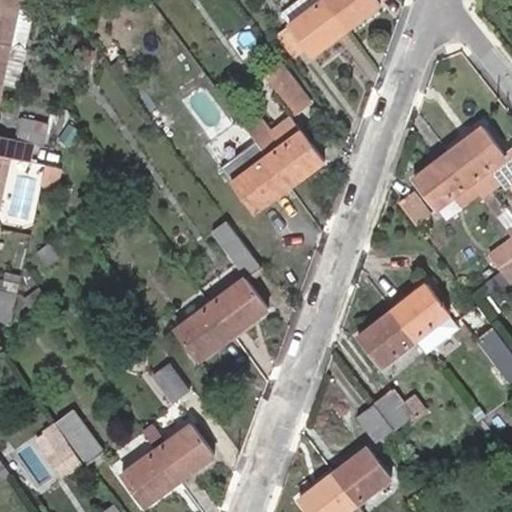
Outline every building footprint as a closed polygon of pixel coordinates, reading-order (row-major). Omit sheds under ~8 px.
[(0,0),(0,41),(9,43),(17,6),(18,0),(0,0)] [(345,28),(324,0),(318,0),(288,22),(283,16),(271,25),(289,49),(300,41),(310,53),(345,28)] [(318,0),(300,0),(282,14),(283,16),(288,22),(318,0)] [(324,0),(345,28),(346,29),(386,0),(324,0)] [(17,6),(9,43),(26,47),(35,10),(17,6)] [(0,84),(1,80),(9,43),(0,41),(0,84)] [(9,43),(1,80),(18,84),(26,47),(9,43)] [(82,48),(75,62),(87,68),(94,53),(82,48)] [(304,90),(274,51),(258,63),(288,103),(304,90)] [(70,110),(60,117),(72,133),(81,126),(70,110)] [(18,138),(43,144),(48,122),(22,116),(18,138)] [(257,142),(266,154),(289,185),(324,159),(301,128),(279,145),(260,120),(248,129),(257,142)] [(481,126),(448,153),(471,181),(496,215),(505,208),(490,188),(503,178),(507,184),(511,180),(511,151),(504,155),(481,126)] [(0,155),(8,158),(13,137),(0,133),(0,155)] [(207,179),(216,192),(231,181),(266,154),(257,142),(207,179)] [(471,181),(448,153),(414,180),(435,209),(471,181)] [(289,185),(266,154),(231,181),(254,211),(289,185)] [(0,197),(8,158),(0,155),(0,197)] [(46,164),(42,182),(54,198),(61,167),(46,164)] [(412,194),(398,204),(415,224),(428,215),(412,194)] [(511,217),(505,208),(496,215),(508,231),(511,229),(511,217)] [(247,216),(232,227),(248,249),(263,238),(247,216)] [(214,233),(246,277),(248,276),(261,266),(248,249),(232,227),(228,223),(214,233)] [(511,238),(489,256),(498,268),(500,266),(511,257),(511,238)] [(511,257),(500,266),(511,282),(511,281),(511,257)] [(248,276),(211,303),(232,334),(269,307),(248,276)] [(0,292),(18,297),(20,286),(0,281),(0,292)] [(428,281),(393,309),(415,338),(450,311),(428,281)] [(18,297),(0,292),(0,319),(12,322),(18,297)] [(457,298),(451,302),(457,311),(463,306),(457,298)] [(232,334),(211,303),(176,328),(197,358),(232,334)] [(415,338),(393,309),(359,335),(381,365),(415,338)] [(448,313),(415,338),(425,352),(459,326),(448,313)] [(482,320),(472,328),(478,335),(487,327),(482,320)] [(511,351),(491,324),(487,327),(478,335),(476,336),(495,362),(508,378),(511,375),(511,351)] [(168,361),(151,374),(170,400),(187,388),(168,361)] [(392,387),(374,401),(393,427),(411,414),(392,387)] [(393,427),(374,401),(356,415),(376,441),(393,427)] [(75,408),(57,421),(86,461),(104,448),(75,408)] [(192,422),(157,449),(179,479),(214,453),(192,422)] [(367,445),(334,472),(357,500),(390,475),(367,445)] [(179,479),(157,449),(122,474),(144,505),(179,479)] [(357,500),(334,472),(299,499),(308,511),(342,511),(353,503),(357,500)] [(360,511),(353,503),(342,511),(360,511)]
